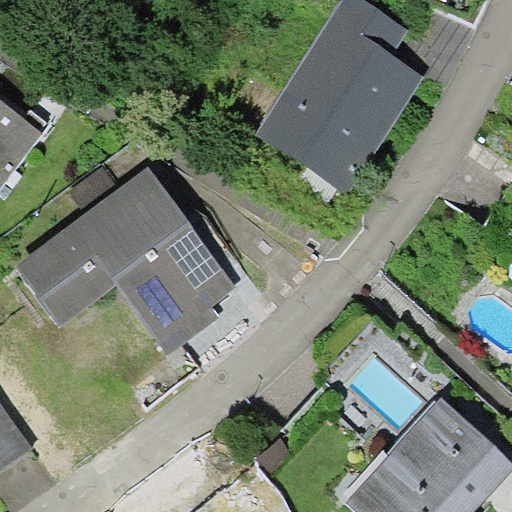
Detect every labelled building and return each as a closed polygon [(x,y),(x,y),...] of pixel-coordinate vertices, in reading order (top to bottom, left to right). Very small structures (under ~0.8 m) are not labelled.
[(409,31),(361,0),(343,0),(255,135),(348,196),(380,148),(426,77),(393,55),(409,31)] [(0,185),(42,132),(0,99),(0,185)] [(237,287),(148,166),(119,188),(103,167),(69,191),(86,214),(15,266),(60,326),(117,284),(169,354),(221,317),(212,305),(224,296),(237,287)] [(474,511),(511,471),(511,462),(442,398),(410,431),(345,500),(357,511),(474,511)] [(0,401),(0,469),(32,447),(0,401)]
